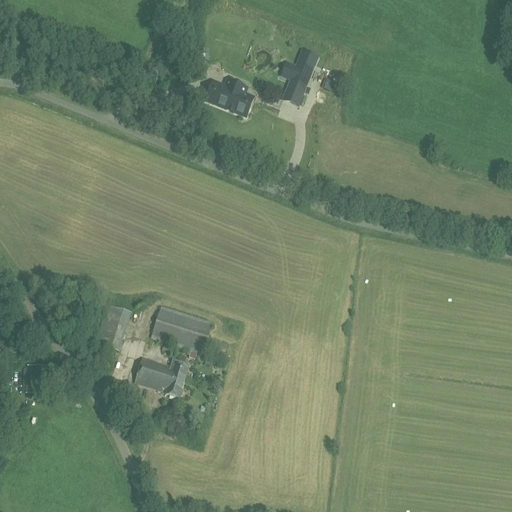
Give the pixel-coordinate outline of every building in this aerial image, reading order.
[(301,98),(317,60),(302,54),(286,92),(301,98)] [(211,105),(246,119),(254,97),(244,93),(245,89),(229,82),(227,86),(219,83),(213,99),(211,105)] [(374,161),(379,139),(336,130),(334,141),(328,140),(326,150),(374,161)] [(95,345),(118,353),(131,314),(108,306),(95,345)] [(203,355),(212,325),(161,308),(152,339),(203,355)] [(135,384),(157,391),(166,394),(165,396),(179,400),(188,371),(183,369),(184,364),(173,361),(170,368),(165,367),(143,359),(135,384)] [(42,367),(28,367),(26,394),(41,394),(42,367)]
